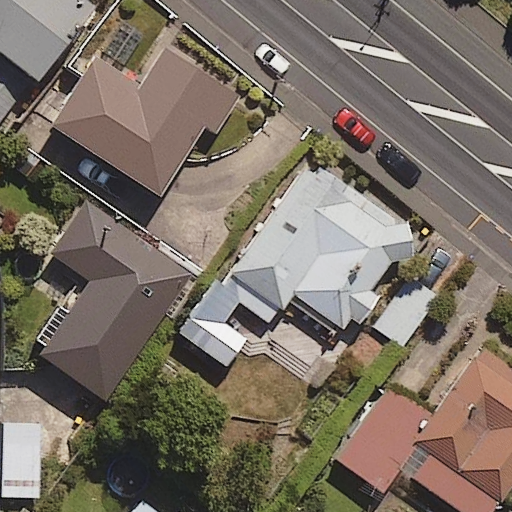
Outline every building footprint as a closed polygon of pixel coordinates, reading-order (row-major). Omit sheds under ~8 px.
[(84,3),(79,0),(0,0),(0,53),(27,75),(84,3)] [(234,96),(158,44),(132,82),(87,51),(42,118),(150,191),(196,123),(210,132),(234,96)] [(0,115),(24,89),(0,66),(0,115)] [(225,270),(274,305),(282,294),(334,330),(404,230),(303,159),(225,270)] [(188,273),(82,196),(43,249),(84,278),(32,350),(98,397),(188,273)] [(274,305),(225,270),(216,282),(209,277),(173,329),(220,362),(240,335),(216,319),(232,297),(264,320),(274,305)] [(429,293),(399,277),(372,329),(402,344),(429,293)] [(481,511),(511,469),(511,367),(472,339),(422,409),(385,383),(332,457),(376,488),(393,464),(460,511),(481,511)] [(36,423),(0,421),(0,493),(34,495),(36,423)] [(154,511),(136,498),(124,511),(154,511)]
